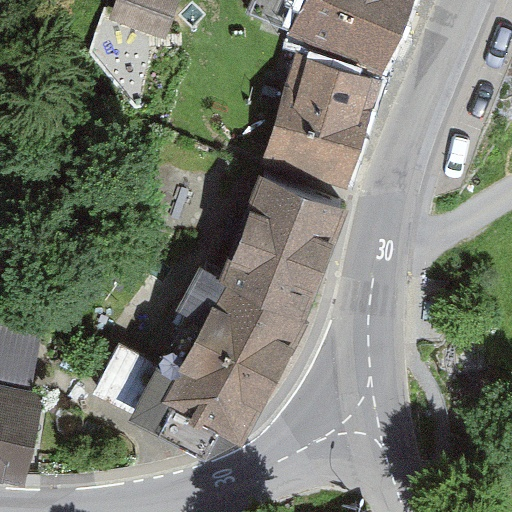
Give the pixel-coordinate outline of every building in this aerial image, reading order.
[(162,12),(126,0),(103,0),(90,37),(147,56),(162,12)] [(289,0),(267,47),(366,82),(399,0),(289,0)] [(363,87),(278,60),(242,172),(328,204),(363,87)] [(284,188),(241,175),(203,279),(289,319),(327,206),(284,188)] [(288,321),(200,279),(139,407),(227,448),(288,321)] [(0,472),(19,477),(38,388),(0,380),(0,472)] [(377,511),(373,503),(352,511),(377,511)]
